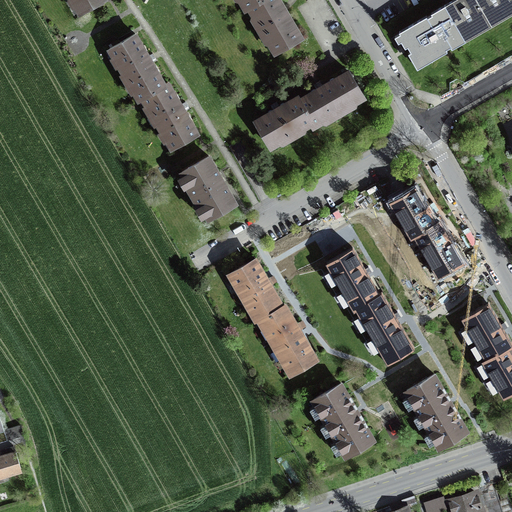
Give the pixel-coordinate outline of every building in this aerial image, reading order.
[(102,0),(72,0),(80,13),(102,0)] [(240,0),(246,9),(249,7),(260,0),(240,0)] [(279,0),(260,0),(249,7),(275,52),(301,37),(279,0)] [(477,0),(455,0),(446,6),(465,38),(491,23),(477,0)] [(511,0),(477,0),(491,23),(511,11),(511,9),(510,7),(511,5),(511,0)] [(400,32),(403,38),(401,39),(405,47),(408,45),(411,51),(408,52),(415,64),(424,59),(425,61),(446,49),(446,48),(451,45),(451,46),(465,38),(446,6),(433,13),(433,14),(427,17),(426,17),(400,32)] [(135,34),(110,48),(139,99),(142,98),(168,83),(168,82),(165,83),(135,34)] [(348,71),(298,100),(312,123),(313,126),(363,97),(348,71)] [(198,133),(168,83),(142,98),(172,148),(198,133)] [(312,123),(298,100),(297,97),(255,120),(271,147),(312,123)] [(238,202),(211,156),(181,173),(208,219),(238,202)] [(409,238),(414,235),(436,223),(416,187),(389,202),(409,238)] [(440,221),(436,223),(414,235),(437,276),(463,261),(440,221)] [(352,310),(356,308),(379,295),(352,248),(326,263),(352,310)] [(256,321),(259,319),(283,306),(257,259),(230,274),(256,321)] [(383,293),(379,295),(356,308),(386,362),(413,347),(383,293)] [(486,358),(509,345),(511,343),(488,303),(462,318),(486,358)] [(286,304),(283,306),(259,319),(289,372),(316,357),(286,304)] [(511,351),(509,345),(486,358),(483,360),(503,396),(511,391),(511,351)] [(466,429),(434,374),(407,390),(439,445),(466,429)] [(373,438),(341,383),(313,399),(346,454),(373,438)] [(0,416),(0,441),(24,434),(21,424),(4,429),(0,416)] [(0,455),(0,474),(21,468),(14,445),(5,448),(6,454),(0,455)] [(451,500),(454,511),(502,511),(493,482),(474,488),(475,492),(451,500)] [(428,511),(436,511),(449,508),(444,494),(424,501),(428,511)] [(414,496),(404,499),(406,505),(415,502),(414,496)]
